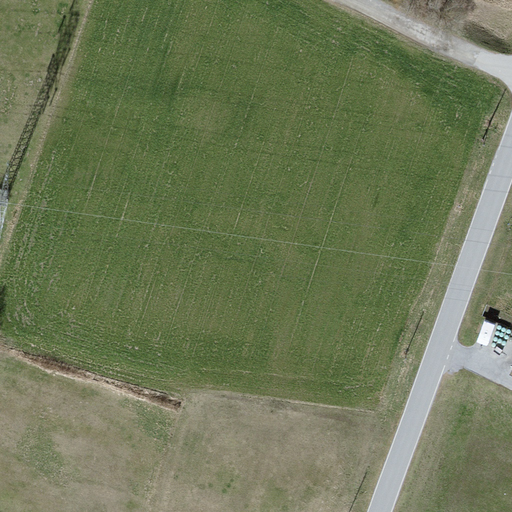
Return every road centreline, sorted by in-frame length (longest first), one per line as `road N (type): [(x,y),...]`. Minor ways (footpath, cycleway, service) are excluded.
road 1 (unclassified): [(377,511),(511,143)]
road 2 (track): [(369,0),(511,72)]
